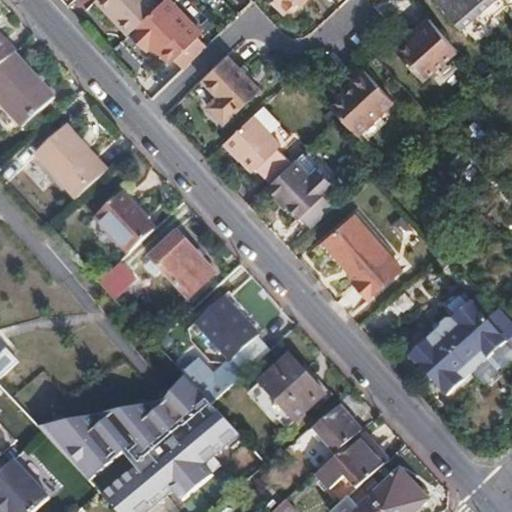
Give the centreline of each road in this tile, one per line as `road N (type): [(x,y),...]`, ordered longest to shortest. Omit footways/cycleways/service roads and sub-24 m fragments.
road 1 (residential): [(143,118),(488,500)]
road 2 (unclassified): [(143,118),(248,18),(308,78),(378,19)]
road 3 (residential): [(33,0),(143,118)]
